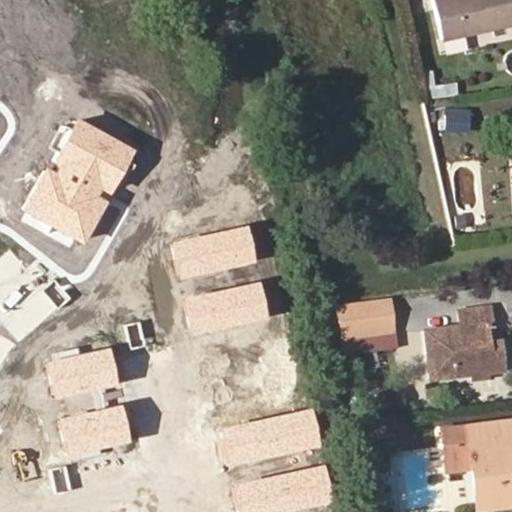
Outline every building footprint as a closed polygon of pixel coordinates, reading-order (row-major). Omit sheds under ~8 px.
[(511,25),(511,0),(433,0),(443,41),(511,25)] [(456,96),(455,82),(420,87),(421,101),(456,96)] [(470,130),(470,115),(444,115),(444,129),(470,130)] [(102,205),(114,184),(126,164),(131,155),(75,124),(70,133),(57,155),(52,163),(61,168),(54,179),(45,174),(23,211),(81,244),(103,206),(102,205)] [(57,155),(70,133),(63,128),(50,150),(57,155)] [(126,164),(114,184),(121,188),(133,168),(126,164)] [(172,247),(178,279),(252,265),(246,233),(172,247)] [(68,302),(51,283),(38,294),(54,313),(68,302)] [(183,304),(189,336),(261,321),(254,289),(183,304)] [(392,331),(388,298),(336,305),(342,338),(392,331)] [(488,346),(486,325),(491,325),(489,307),(458,310),(460,326),(424,330),(430,379),(503,370),(499,345),(488,346)] [(135,326),(121,329),(126,355),(141,352),(135,326)] [(102,355),(45,368),(53,400),(88,392),(96,390),(109,387),(102,355)] [(96,390),(88,392),(94,416),(101,414),(99,406),(98,398),(96,390)] [(404,413),(401,390),(378,393),(379,405),(381,416),(404,413)] [(98,398),(99,406),(120,401),(118,394),(98,398)] [(381,416),(379,405),(359,408),(360,419),(381,416)] [(64,456),(71,455),(96,449),(122,444),(115,411),(101,414),(94,416),(58,424),(64,456)] [(390,434),(388,416),(361,419),(363,437),(390,434)] [(306,417),(219,434),(226,467),(312,450),(306,417)] [(511,505),(511,419),(440,429),(445,471),(470,468),(475,510),(511,505)] [(98,458),(96,449),(71,455),(72,463),(98,458)] [(55,499),(70,495),(63,468),(48,472),(55,499)] [(235,511),(296,511),(323,507),(318,478),(232,495),(235,511)]
